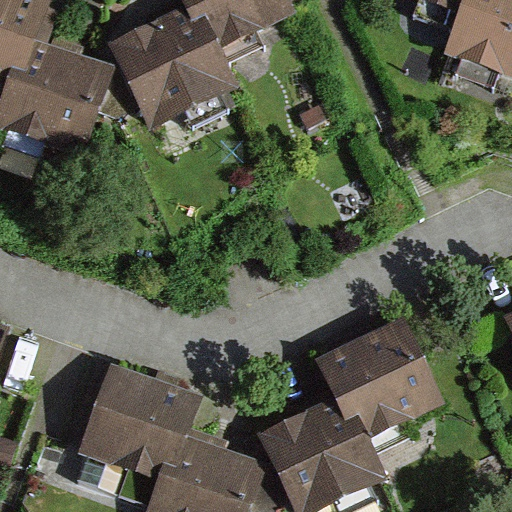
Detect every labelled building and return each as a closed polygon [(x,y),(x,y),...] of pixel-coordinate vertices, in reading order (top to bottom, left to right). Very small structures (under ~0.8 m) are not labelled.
[(0,0),(0,83),(15,90),(30,51),(45,13),(10,0),(0,0)] [(287,17),(279,0),(178,0),(191,27),(203,55),(287,17)] [(414,0),(463,19),(470,0),(414,0)] [(511,84),(511,0),(470,0),(463,19),(448,59),(511,84)] [(203,55),(191,27),(115,61),(150,137),(225,104),(203,55)] [(0,129),(81,161),(112,83),(30,51),(15,90),(0,128),(0,129)] [(435,411),(402,338),(319,375),(339,421),(352,449),(435,411)] [(72,452),(155,484),(170,446),(185,407),(102,375),(72,452)] [(352,449),(339,421),(264,454),(289,511),(341,511),(374,497),(352,449)] [(237,511),(251,477),(170,446),(155,484),(143,511),(237,511)]
